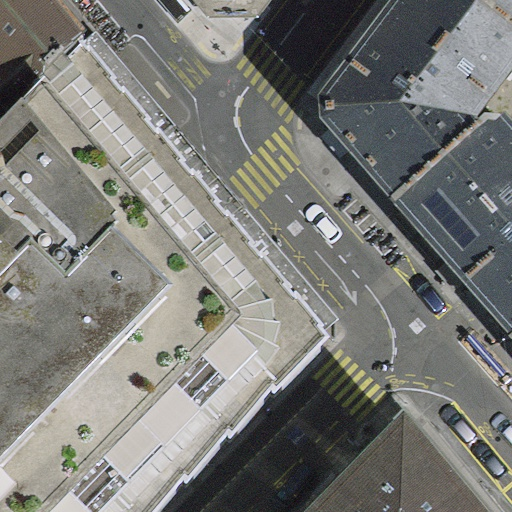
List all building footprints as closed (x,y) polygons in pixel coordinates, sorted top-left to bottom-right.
[(38,0),(0,0),(0,134),(83,54),(38,0)] [(396,221),(482,147),(463,129),(481,113),(496,125),(511,102),(511,42),(452,0),(409,0),(379,41),(323,116),(322,139),(354,176),(396,221)] [(511,0),(452,0),(511,42),(511,0)] [(197,191),(83,54),(0,134),(0,511),(152,511),(323,342),(197,191)] [(491,137),(482,147),(396,221),(452,284),(511,351),(511,143),(509,140),(491,137)] [(468,511),(409,440),(335,511),(468,511)]
